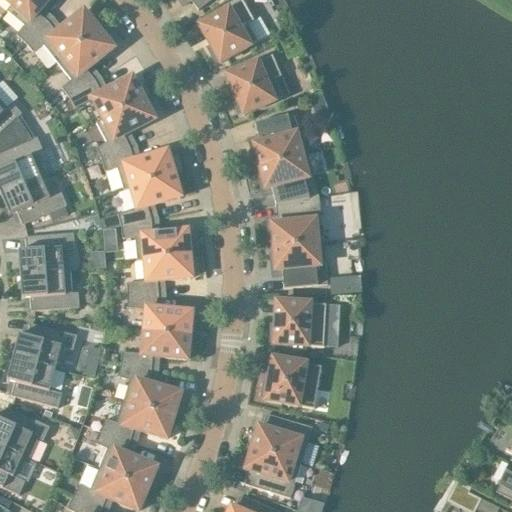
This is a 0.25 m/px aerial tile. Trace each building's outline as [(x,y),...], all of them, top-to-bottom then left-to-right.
[(17,0),(1,0),(10,7),(5,13),(6,13),(17,0)] [(47,24),(36,15),(48,0),(17,0),(6,13),(23,28),(15,37),(25,45),(47,24)] [(187,0),(197,12),(212,0),(174,0),(177,3),(181,0),(187,0)] [(257,43),(247,26),(252,22),(241,3),(197,27),(209,48),(206,50),(214,64),(217,62),(219,65),(257,43)] [(99,30),(89,18),(87,20),(82,14),(55,35),(47,24),(25,45),(32,55),(42,47),(56,65),(99,30)] [(94,83),(85,72),(112,51),(106,44),(109,42),(99,30),(56,65),(70,82),(60,90),(68,100),(94,83)] [(280,78),(271,57),(225,77),(234,99),(231,100),(237,115),(240,114),(242,117),(282,100),(288,97),(280,78)] [(144,99),(137,86),(134,87),(131,80),(100,95),(94,83),(68,100),(74,111),(91,102),(101,121),(94,124),(95,125),(144,99)] [(129,150),(122,137),(152,122),(149,114),(151,113),(144,99),(95,125),(105,145),(94,150),(100,161),(129,150)] [(0,103),(0,145),(23,131),(16,120),(20,116),(10,105),(6,109),(0,103)] [(306,156),(295,115),(253,126),(258,145),(249,147),(253,163),(256,162),(258,169),(306,156)] [(0,195),(39,179),(39,180),(45,177),(36,156),(42,154),(36,140),(30,142),(23,131),(0,145),(0,195)] [(175,175),(170,161),(168,162),(165,154),(133,163),(129,150),(100,161),(104,173),(115,170),(122,191),(175,175)] [(317,199),(306,156),(258,169),(259,175),(256,176),(260,192),(270,189),(274,207),(317,199)] [(150,222),(146,209),(179,199),(176,191),(179,190),(175,175),(122,191),(122,192),(129,190),(135,211),(116,216),(120,228),(150,222)] [(39,180),(39,179),(0,195),(0,197),(8,216),(7,216),(8,218),(16,215),(21,227),(65,208),(59,194),(47,200),(39,180)] [(322,244),(322,243),(315,244),(313,225),(320,224),(317,199),(274,207),(276,226),(266,227),(268,243),(271,243),(272,249),(322,244)] [(109,221),(100,223),(103,232),(111,229),(109,221)] [(190,256),(189,241),(186,241),(185,233),(151,236),(150,222),(120,228),(121,241),(133,239),(135,262),(190,256)] [(69,273),(67,251),(73,251),(72,236),(24,239),(25,253),(16,254),(16,256),(18,256),(19,276),(18,276),(18,277),(69,273)] [(272,249),(273,256),(269,256),(271,272),(281,271),(282,291),(326,287),(322,244),(272,249)] [(157,297),(156,283),(190,280),(189,272),(192,272),(190,256),(135,262),(136,262),(143,262),(145,283),(125,285),(126,297),(157,297)] [(78,310),(77,295),(70,295),(69,273),(18,277),(18,278),(20,278),(21,299),(20,299),(20,301),(29,300),(30,314),(78,310)] [(338,282),(330,282),(331,292),(339,292),(338,282)] [(157,297),(126,297),(125,310),(145,312),(142,334),(190,338),(192,323),(189,323),(190,315),(156,311),(157,297)] [(272,347),(322,349),(324,306),(275,304),(273,327),(270,327),(269,343),(272,343),(272,347)] [(54,371),(59,349),(72,353),(76,338),(29,326),(25,339),(17,337),(16,339),(18,339),(12,359),(11,359),(11,360),(54,371)] [(95,326),(92,339),(100,341),(104,328),(95,326)] [(190,338),(142,334),(140,356),(121,354),(120,366),(150,373),(151,359),(185,362),(186,353),(189,354),(190,338)] [(54,371),(11,360),(11,361),(12,361),(7,381),(6,381),(5,383),(13,385),(10,398),(57,410),(61,396),(48,392),(54,371)] [(320,368),(271,360),(267,383),(263,383),(261,399),(264,400),(264,403),(313,411),(320,368)] [(150,373),(120,366),(116,378),(128,382),(122,403),(174,419),(179,404),(176,404),(179,396),(146,386),(150,373)] [(174,419),(122,403),(115,425),(103,421),(100,434),(128,444),(132,431),(165,441),(167,433),(170,434),(174,419)] [(0,448),(27,461),(36,440),(42,443),(48,429),(4,409),(0,418),(0,448)] [(71,418),(69,425),(78,428),(82,418),(77,416),(71,418)] [(310,430),(265,416),(261,430),(257,429),(254,438),(252,438),(248,449),(300,465),(310,430)] [(319,424),(317,432),(326,435),(329,427),(319,424)] [(128,444),(100,434),(95,446),(106,450),(97,471),(148,492),(154,478),(152,477),(155,469),(123,456),(128,444)] [(27,461),(0,448),(0,489),(18,497),(24,484),(12,478),(21,459),(27,461)] [(300,465),(248,449),(244,461),(247,462),(244,472),(248,473),(243,486),(289,500),(300,465)] [(511,466),(509,465),(495,494),(511,502),(508,508),(511,510),(511,466)] [(148,492),(97,471),(89,491),(77,487),(72,499),(100,511),(105,500),(133,511),(136,511),(140,506),(142,507),(148,492)] [(481,502),(467,494),(463,504),(477,511),(481,502)] [(0,511),(6,511),(10,504),(0,497),(0,511)] [(272,511),(239,498),(233,511),(229,509),(228,511),(272,511)] [(99,511),(100,511),(72,499),(66,511),(68,511),(99,511)] [(493,511),(495,509),(481,502),(477,511),(479,511),(493,511)]
